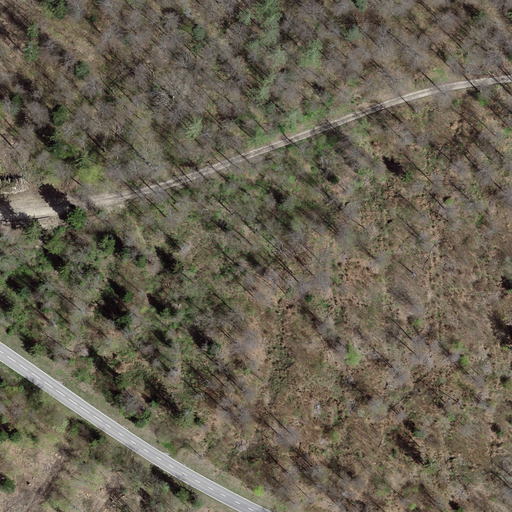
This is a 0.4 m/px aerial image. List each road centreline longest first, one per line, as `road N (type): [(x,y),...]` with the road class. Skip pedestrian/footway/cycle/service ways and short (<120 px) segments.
road 1 (track): [(0,214),(175,180),(393,101),(511,77)]
road 2 (tertiary): [(0,351),(178,471),(256,511)]
